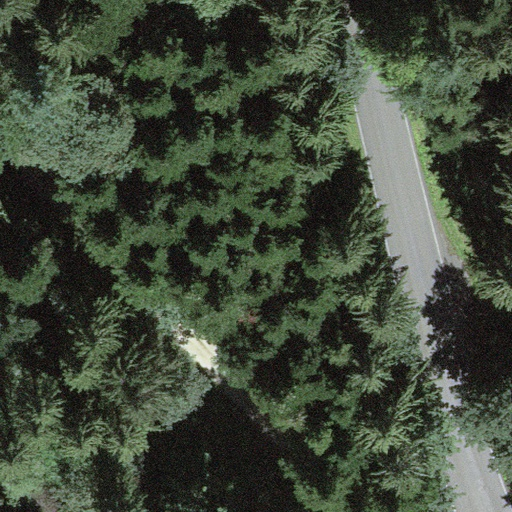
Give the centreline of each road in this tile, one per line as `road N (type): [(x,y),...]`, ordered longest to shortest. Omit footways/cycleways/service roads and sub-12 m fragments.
road 1 (track): [(0,116),(364,511)]
road 2 (tertiary): [(484,511),(403,240),(361,0)]
